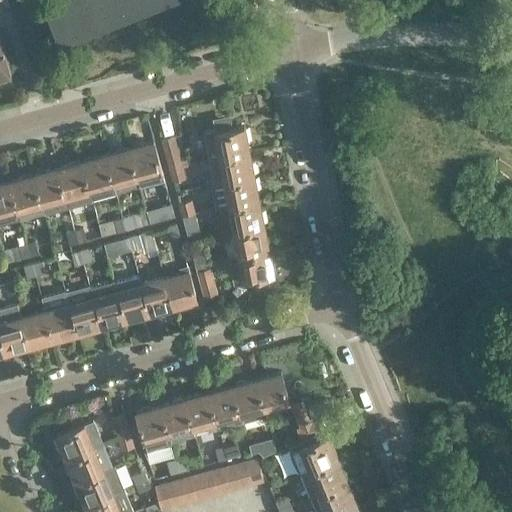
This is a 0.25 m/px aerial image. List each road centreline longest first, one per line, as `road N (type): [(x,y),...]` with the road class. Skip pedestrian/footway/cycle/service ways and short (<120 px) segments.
road 1 (residential): [(13,401),(343,306)]
road 2 (residential): [(0,131),(289,52)]
road 3 (residential): [(343,306),(289,52)]
road 4 (residential): [(289,52),(399,34),(511,37)]
road 5 (residential): [(426,511),(343,306)]
